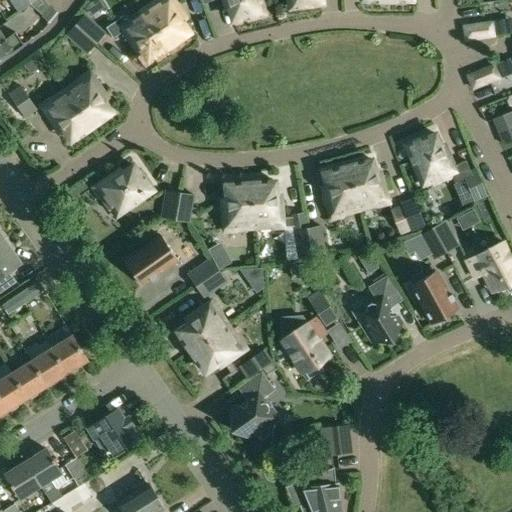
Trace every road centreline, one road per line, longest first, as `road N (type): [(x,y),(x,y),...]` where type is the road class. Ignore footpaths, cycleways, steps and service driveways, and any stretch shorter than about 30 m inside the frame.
road 1 (residential): [(140,129),(152,85),(222,46),(326,24),(389,23),(444,37)]
road 2 (residential): [(140,129),(190,158),(287,157),(372,132),(455,91)]
road 3 (residential): [(366,511),(371,411),(391,374),(511,315)]
road 4 (residential): [(141,368),(26,203)]
road 5 (residential): [(239,511),(141,368)]
road 6 (residential): [(0,455),(141,368)]
road 7 (residential): [(26,203),(140,129)]
